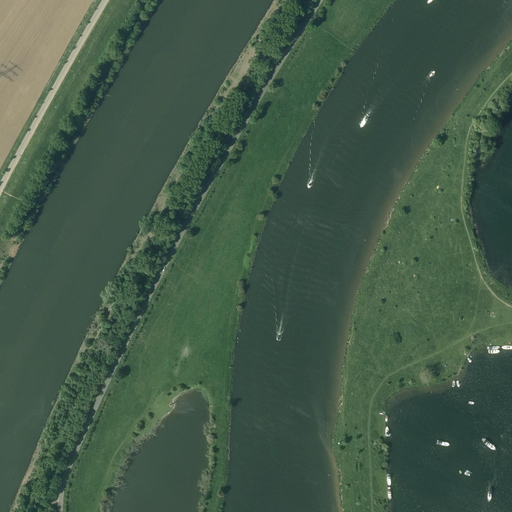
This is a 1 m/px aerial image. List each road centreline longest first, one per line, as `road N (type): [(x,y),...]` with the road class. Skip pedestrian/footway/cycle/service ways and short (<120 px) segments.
road 1 (unclassified): [(60,499),(139,315),(320,0)]
road 2 (residential): [(0,188),(105,0)]
